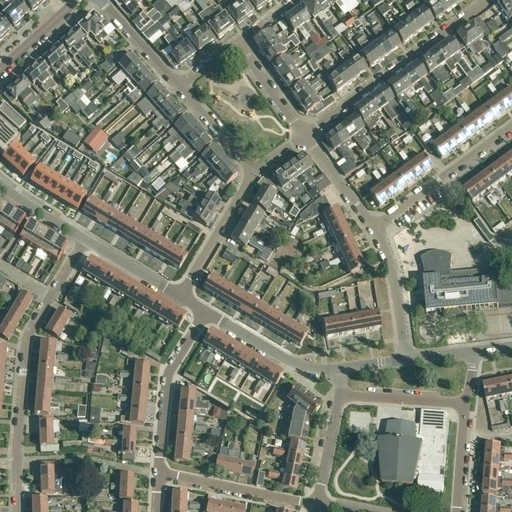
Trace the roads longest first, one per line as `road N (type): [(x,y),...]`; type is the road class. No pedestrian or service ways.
road 1 (unclassified): [(17,511),(28,333),(85,239)]
road 2 (unclassified): [(304,135),(489,0)]
road 3 (unclassified): [(161,475),(170,375),(208,313)]
road 4 (residential): [(372,228),(511,126)]
road 5 (residential): [(318,505),(161,475)]
road 6 (residential): [(342,368),(287,360),(208,313)]
road 7 (unclassified): [(181,296),(255,171)]
road 8 (residential): [(405,360),(394,284),(372,228)]
road 9 (residential): [(465,404),(339,395)]
